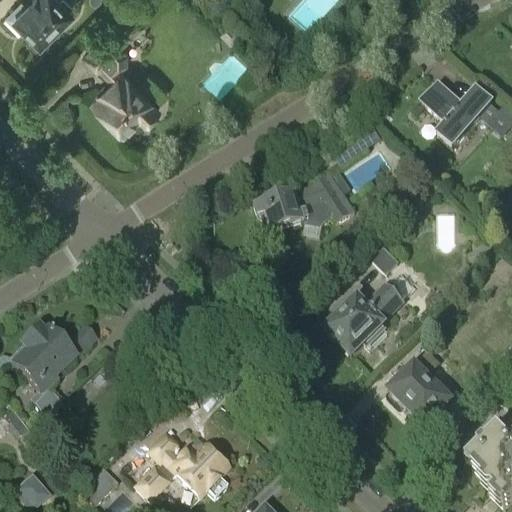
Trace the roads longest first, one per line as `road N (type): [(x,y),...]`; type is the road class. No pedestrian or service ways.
road 1 (residential): [(101,235),(478,0)]
road 2 (residential): [(382,511),(101,235)]
road 3 (residential): [(101,235),(0,130)]
road 4 (residential): [(0,300),(101,235)]
